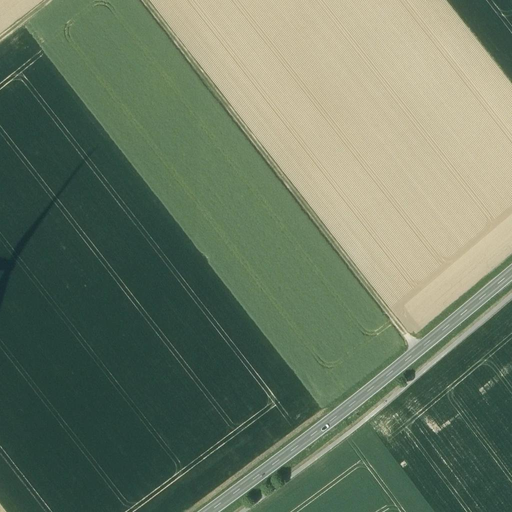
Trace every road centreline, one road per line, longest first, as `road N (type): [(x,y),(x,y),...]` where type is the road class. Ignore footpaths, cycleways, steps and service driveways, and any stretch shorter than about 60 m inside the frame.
road 1 (track): [(145,0),(420,350)]
road 2 (primary): [(211,511),(511,274)]
